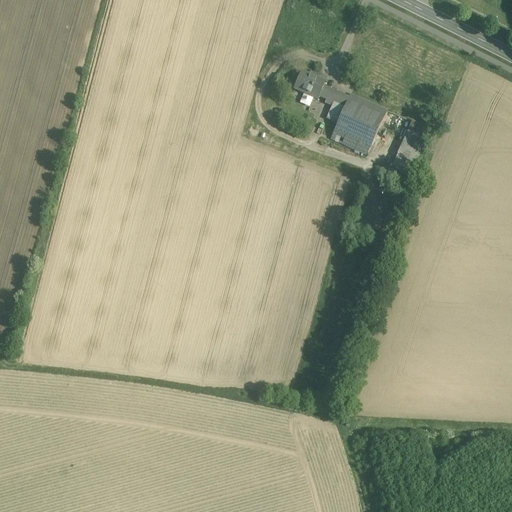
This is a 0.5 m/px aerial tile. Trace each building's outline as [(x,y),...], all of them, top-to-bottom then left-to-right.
[(324,82),(301,72),(293,88),(317,99),(318,96),(323,86),(324,82)] [(348,97),(323,86),(318,96),(326,99),(324,103),(333,106),(334,103),(344,107),(348,97)] [(337,123),(330,138),(367,155),(387,110),(350,94),(348,97),(344,107),(337,123)] [(344,107),(334,103),(333,106),(327,118),(337,123),(344,107)] [(412,121),(392,165),(414,175),(434,131),(412,121)]
